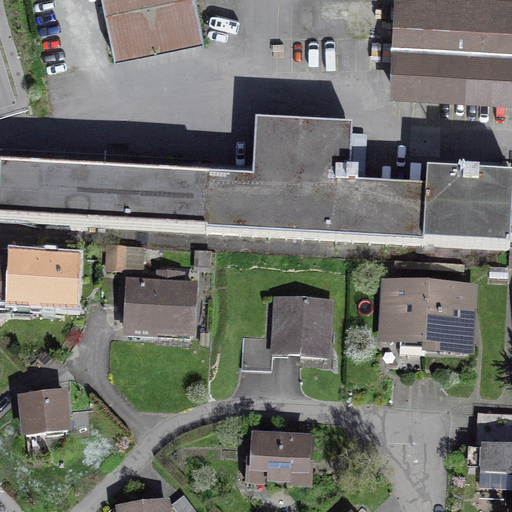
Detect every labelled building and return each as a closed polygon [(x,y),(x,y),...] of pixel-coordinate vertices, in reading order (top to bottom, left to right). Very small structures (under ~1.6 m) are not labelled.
[(204,40),(195,0),(102,0),(114,58),(204,40)] [(511,3),(450,0),(398,0),(394,91),(511,97),(511,3)] [(0,222),(510,251),(511,208),(511,180),(427,175),(425,204),(356,200),(357,177),(349,177),(351,133),(258,128),(255,183),(0,168),(0,222)] [(107,272),(121,273),(121,263),(125,264),(126,250),(109,249),(107,272)] [(0,309),(11,310),(11,304),(72,307),(75,264),(0,260),(0,309)] [(127,332),(191,335),(194,289),(176,288),(176,275),(163,275),(162,287),(130,285),(127,332)] [(399,356),(407,356),(406,375),(423,376),(428,290),(388,287),(385,340),(400,341),(399,356)] [(428,290),(423,376),(441,377),(442,351),(467,352),(471,292),(428,290)] [(329,304),(282,301),(280,333),(274,333),(274,340),(243,338),(241,368),(272,370),(273,356),(325,359),(329,304)] [(63,396),(23,400),(27,436),(67,432),(63,396)] [(511,417),(486,416),(485,446),(511,447),(511,417)] [(249,439),(247,483),(271,484),(271,478),(311,480),(313,442),(249,439)] [(511,447),(485,446),(482,446),(480,474),(511,475),(511,447)] [(148,509),(126,511),(163,511),(162,496),(147,499),(148,509)] [(194,511),(184,498),(172,507),(176,511),(194,511)]
